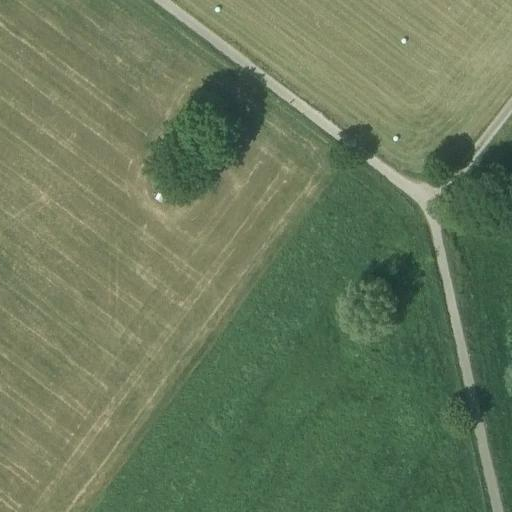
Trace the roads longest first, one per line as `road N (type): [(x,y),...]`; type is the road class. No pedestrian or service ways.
road 1 (track): [(153,0),(428,209),(501,511)]
road 2 (track): [(428,209),(511,114)]
